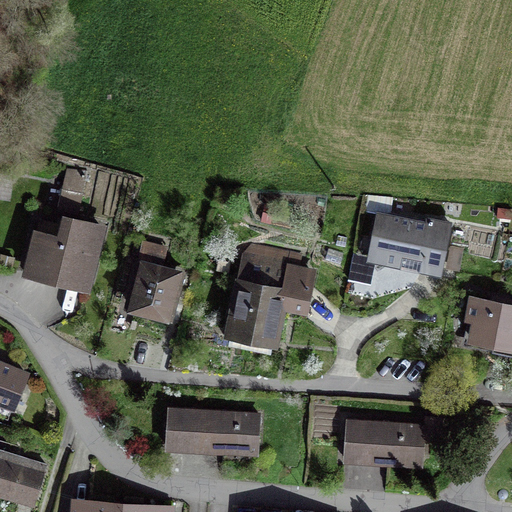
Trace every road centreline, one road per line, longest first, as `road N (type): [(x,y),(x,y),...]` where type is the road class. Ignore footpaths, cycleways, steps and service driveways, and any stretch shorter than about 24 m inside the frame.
road 1 (residential): [(50,350),(104,457),(141,480),(454,511)]
road 2 (residential): [(50,350),(126,375),(511,393)]
